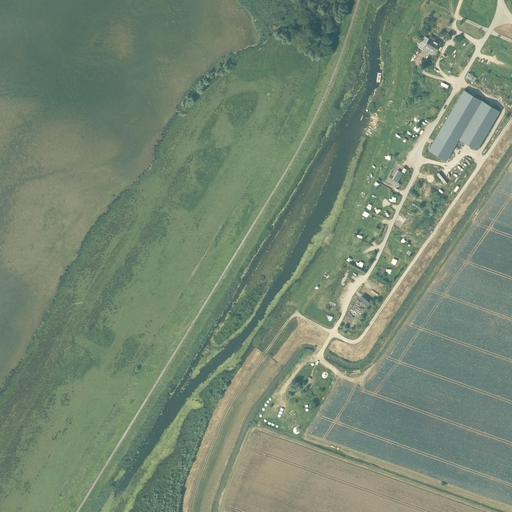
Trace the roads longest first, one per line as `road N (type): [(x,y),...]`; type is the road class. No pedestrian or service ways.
road 1 (track): [(511,120),(360,338),(351,342),(292,316),(223,416),(192,511)]
road 2 (track): [(421,55),(418,70),(446,77),(438,59),(456,31),(481,44),(503,15)]
